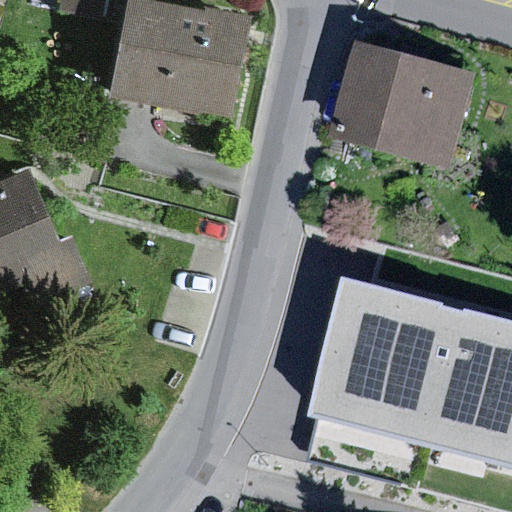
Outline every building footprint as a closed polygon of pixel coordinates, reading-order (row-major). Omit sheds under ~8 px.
[(102,0),(57,0),(55,9),(98,18),(102,0)] [(194,10),(146,0),(119,0),(100,98),(222,122),(244,14),(195,5),(194,10)] [(476,71),(354,41),(331,136),(452,166),(476,71)] [(21,162),(0,170),(0,284),(39,269),(47,288),(84,273),(65,230),(53,236),(21,162)] [(511,324),(345,279),(308,416),(511,471),(511,324)]
